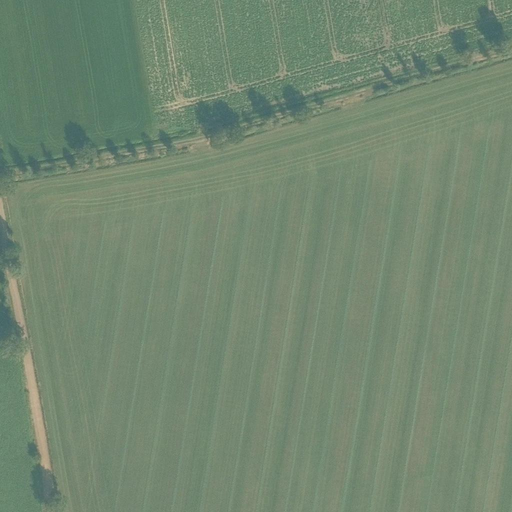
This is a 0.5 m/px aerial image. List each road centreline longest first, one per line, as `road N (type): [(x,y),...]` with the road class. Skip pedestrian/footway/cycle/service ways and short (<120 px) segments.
road 1 (track): [(0,174),(206,138),(511,46)]
road 2 (track): [(50,511),(0,222)]
